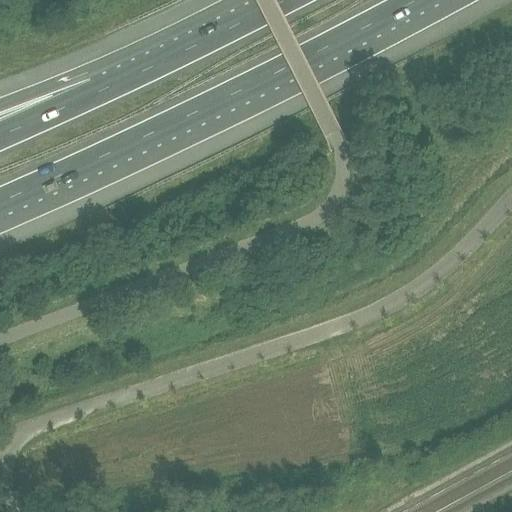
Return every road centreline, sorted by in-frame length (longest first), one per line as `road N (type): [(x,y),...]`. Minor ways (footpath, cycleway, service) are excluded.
road 1 (unclassified): [(0,450),(8,436),(379,311),(436,274),(511,200)]
road 2 (motorway): [(0,205),(418,0)]
road 3 (motorway): [(285,0),(101,90)]
